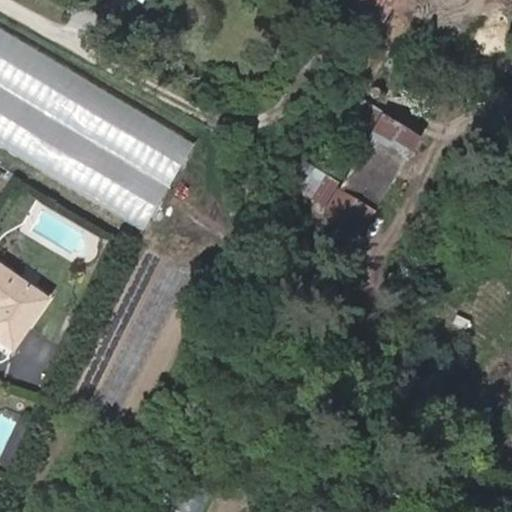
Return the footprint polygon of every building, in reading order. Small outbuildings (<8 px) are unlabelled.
[(386,25),(399,0),(363,0),(358,11),(386,25)] [(343,188),(298,160),(284,184),(360,231),(417,138),(340,92),(325,117),(370,145),(343,188)] [(46,301),(0,267),(0,337),(14,348),(46,301)] [(0,411),(0,456),(2,457),(16,418),(0,411)] [(187,483),(173,511),(202,511),(211,494),(187,483)]
